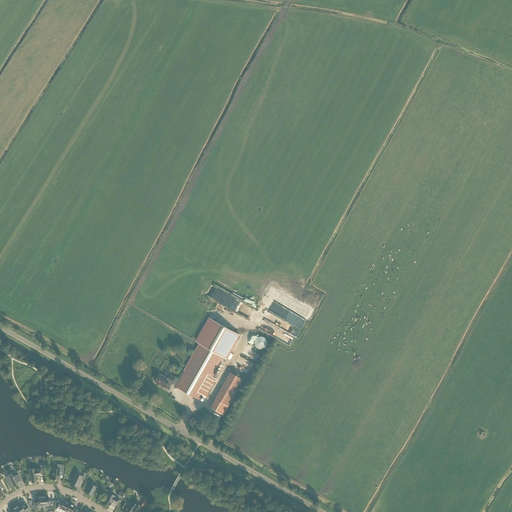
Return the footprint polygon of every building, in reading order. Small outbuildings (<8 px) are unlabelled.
[(216,378),(213,377),(226,353),(228,354),(241,331),(212,314),(198,337),(202,340),(179,380),(170,374),(168,378),(159,373),(157,378),(156,377),(155,378),(155,379),(155,380),(155,382),(165,388),(168,381),(176,386),(200,400),(203,395),(206,396),(216,378)] [(255,341),(254,343),(255,345),(256,347),(257,348),(259,349),(261,349),(264,348),(265,347),(266,345),(267,343),(266,341),(265,339),(264,338),(261,337),(259,337),(257,338),(256,339),(255,341)] [(239,357),(236,363),(250,371),(254,365),(239,357)] [(244,380),(231,372),(211,407),(224,415),(244,380)] [(52,479),(58,480),(60,471),(64,471),(64,465),(57,464),(57,469),(53,468),(52,479)] [(39,476),(43,475),(41,468),(38,469),(36,470),(35,468),(29,470),(31,480),(37,479),(37,476),(39,475),(39,476)] [(70,484),(78,487),(81,479),(84,480),(87,474),(84,472),(82,476),(75,473),(70,484)] [(10,489),(17,485),(16,482),(21,480),(18,474),(13,476),(12,473),(5,477),(8,481),(7,482),(10,489)] [(92,495),(96,487),(90,483),(89,485),(86,483),(82,489),(86,490),(85,492),(92,495)] [(115,496),(108,492),(103,502),(110,505),(111,502),(117,505),(120,499),(115,496)] [(48,496),(42,497),(42,506),(46,506),(47,509),(53,509),(54,502),(48,503),(48,496)] [(42,506),(42,497),(35,497),(36,504),(33,504),(34,510),(39,510),(39,506),(42,506)] [(61,511),(62,510),(65,511),(70,503),(64,500),(61,506),(58,505),(56,510),(59,511),(61,511)] [(20,503),(15,507),(18,511),(25,511),(26,511),(25,511),(30,511),(31,511),(26,504),(22,507),(20,503)] [(75,505),(70,503),(65,511),(66,511),(73,511),(72,511),(75,505)] [(124,511),(132,511),(133,510),(136,511),(137,511),(141,506),(136,503),(135,503),(132,508),(130,506),(130,504),(125,506),(126,510),(125,511),(124,511)]
